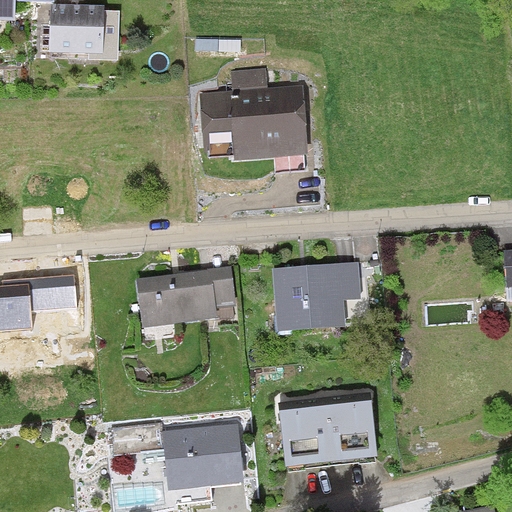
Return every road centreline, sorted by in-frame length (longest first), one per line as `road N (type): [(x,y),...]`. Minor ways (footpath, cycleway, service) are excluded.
road 1 (residential): [(0,249),(511,213)]
road 2 (residential): [(319,511),(511,461)]
